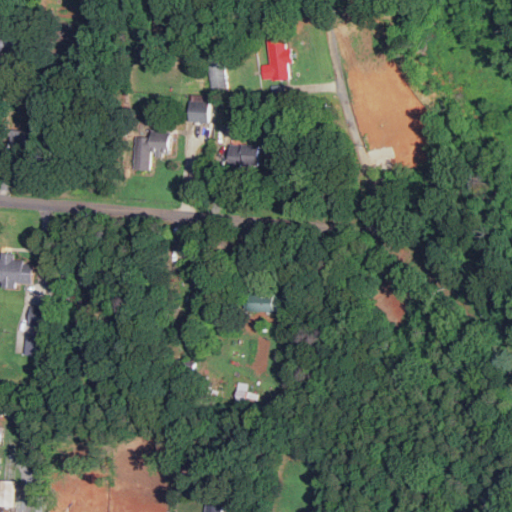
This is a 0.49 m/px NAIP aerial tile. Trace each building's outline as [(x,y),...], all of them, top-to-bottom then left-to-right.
[(32,32),(0,34),(0,53),(33,51),(32,32)] [(293,47),(288,47),(287,37),(269,38),(271,79),(291,78),(290,62),(293,62),(293,47)] [(228,88),(226,57),(210,58),(212,89),(228,88)] [(211,96),(190,96),(190,121),(211,121),(211,96)] [(35,131),(13,127),(10,147),(31,151),(35,131)] [(170,154),(173,131),(154,129),(153,136),(139,134),(135,168),(151,170),(153,152),(170,154)] [(232,144),(231,166),(263,169),(264,146),(232,144)] [(35,261),(15,260),(15,253),(3,252),(3,258),(0,257),(0,281),(34,283),(35,261)] [(284,293),(249,292),(248,310),(283,311),(284,293)] [(31,325),(50,325),(51,307),(32,306),(31,325)] [(47,354),(47,333),(28,333),(28,354),(47,354)] [(1,511),(0,511),(14,511),(16,480),(2,480),(1,511)]
